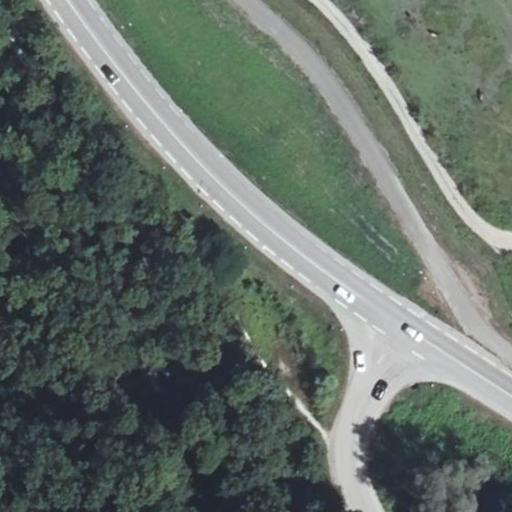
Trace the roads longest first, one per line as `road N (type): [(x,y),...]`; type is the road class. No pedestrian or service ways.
road 1 (secondary): [(65,0),(215,185),(394,319)]
road 2 (track): [(489,240),(324,0)]
road 3 (unclassified): [(394,319),(347,450),(363,511)]
road 4 (secondary): [(394,319),(511,400)]
